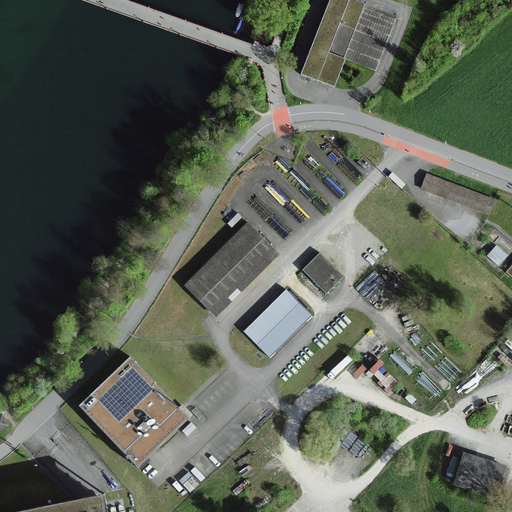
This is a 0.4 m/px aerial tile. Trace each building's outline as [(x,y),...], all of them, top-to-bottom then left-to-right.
[(355,0),(330,0),(301,76),(334,89),(346,59),(376,71),(397,16),(367,5),(355,0)] [(388,177),(401,189),(406,185),(393,173),(388,177)] [(495,199),(427,174),(420,190),(489,216),(495,199)] [(247,223),(183,286),(210,313),(274,250),(247,223)] [(498,267),(508,256),(497,245),(487,256),(498,267)] [(302,271),(325,295),(343,277),(319,253),(302,271)] [(311,317),(285,290),(243,332),(269,359),(311,317)] [(130,358),(78,407),(137,469),(189,419),(178,408),(130,358)] [(496,497),(505,469),(462,455),(453,484),(496,497)] [(72,503),(24,511),(108,511),(105,496),(97,497),(72,503)]
